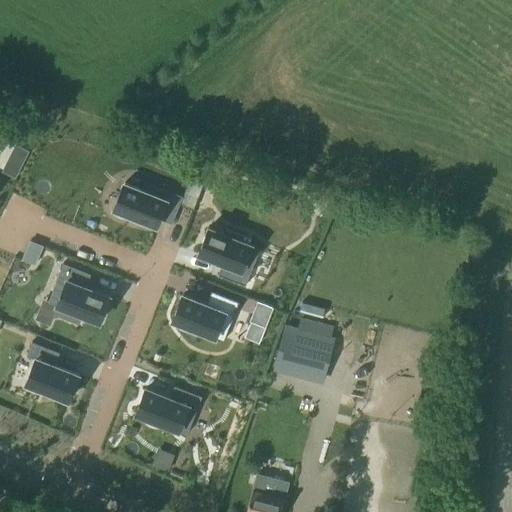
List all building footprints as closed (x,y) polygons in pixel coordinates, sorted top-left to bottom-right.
[(124,183),(114,209),(156,226),(159,218),(172,223),(180,204),(194,209),(203,185),(189,179),(183,196),(144,181),(141,190),(124,183)] [(209,227),(199,253),(222,263),(218,274),(245,285),(260,247),(241,240),(243,235),(226,229),(225,233),(209,227)] [(31,241),(22,261),(35,266),(43,247),(31,241)] [(63,262),(48,301),(57,305),(53,314),(79,324),(82,315),(99,321),(109,295),(86,286),(91,273),(63,262)] [(183,294),(172,320),(181,324),(180,328),(196,335),(198,330),(224,340),(239,301),(211,290),(206,303),(183,294)] [(257,303),(250,322),(265,328),(272,309),(257,303)] [(285,325),(274,366),(323,378),(333,338),(329,337),(332,327),(316,323),(300,319),(298,329),(285,325)] [(35,359),(26,384),(68,400),(78,374),(54,365),(60,352),(32,341),(26,356),(35,359)] [(146,388),(136,414),(187,434),(202,396),(174,385),(170,397),(146,388)] [(130,425),(127,434),(134,436),(137,428),(130,425)] [(256,474),(246,511),(279,511),(287,482),(256,474)]
